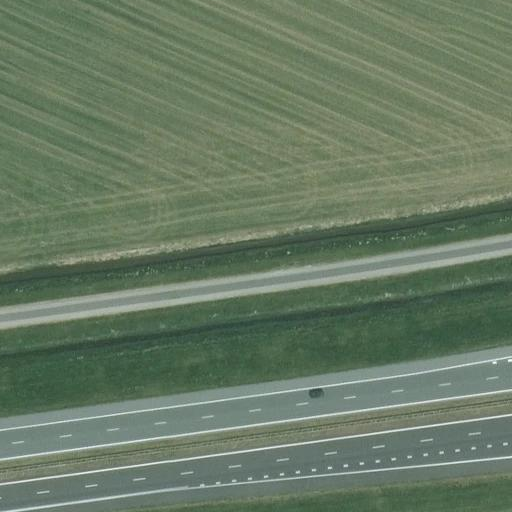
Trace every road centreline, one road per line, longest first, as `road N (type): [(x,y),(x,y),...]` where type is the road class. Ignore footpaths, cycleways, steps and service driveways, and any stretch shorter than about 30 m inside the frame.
road 1 (tertiary): [(0,318),(511,243)]
road 2 (motorway): [(0,499),(511,429)]
road 3 (motorway): [(511,376),(0,445)]
